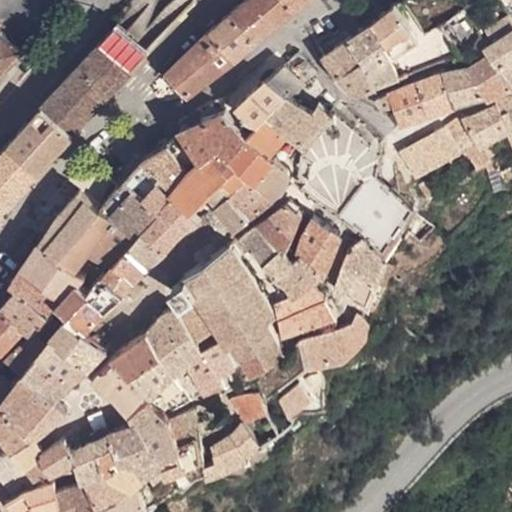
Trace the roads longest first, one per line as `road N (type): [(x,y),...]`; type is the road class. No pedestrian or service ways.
road 1 (secondary): [(361,511),(449,414),(511,372)]
road 2 (residential): [(134,94),(0,233)]
road 3 (residential): [(296,32),(230,85),(179,108),(154,107),(134,94)]
road 4 (residential): [(354,100),(480,50),(511,17)]
road 5 (secondary): [(0,125),(96,0)]
road 6 (residential): [(222,0),(134,94)]
